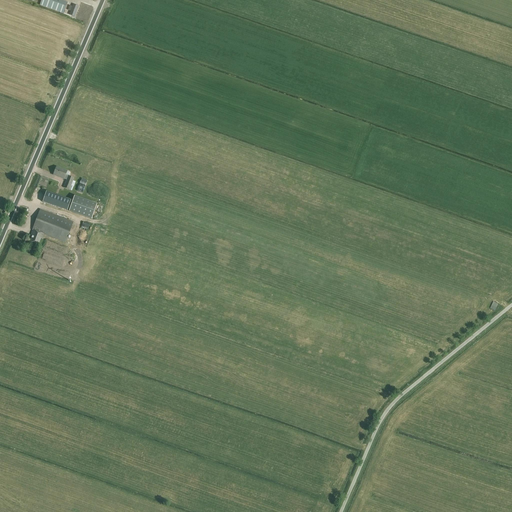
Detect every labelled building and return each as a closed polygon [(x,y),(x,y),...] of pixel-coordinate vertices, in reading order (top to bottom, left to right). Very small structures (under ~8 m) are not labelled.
[(67,3),(58,0),(41,0),(40,4),(64,13),(67,3)] [(69,190),(74,178),(68,176),(69,172),(67,172),(67,171),(56,167),(53,175),(64,179),(67,180),(64,188),(69,190)] [(84,194),(86,181),(88,182),(89,178),(81,177),(79,193),(84,194)] [(42,179),(38,188),(44,190),(48,182),(42,179)] [(43,202),(67,211),(71,200),(46,192),(43,202)] [(74,196),(69,211),(91,219),(97,204),(74,196)] [(65,243),(73,222),(40,209),(32,230),(33,230),(32,232),(33,233),(30,242),(39,245),(41,239),(42,239),(44,235),(65,243)]
